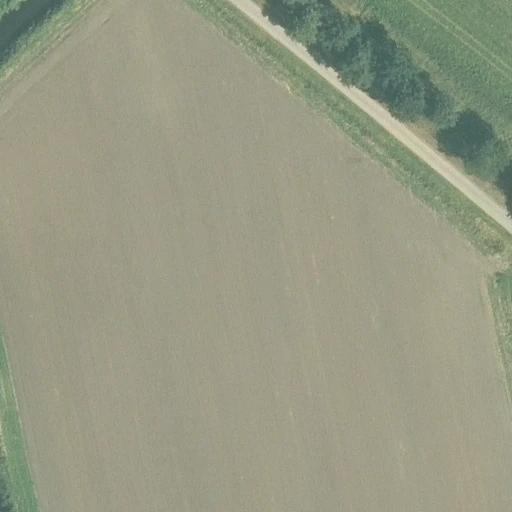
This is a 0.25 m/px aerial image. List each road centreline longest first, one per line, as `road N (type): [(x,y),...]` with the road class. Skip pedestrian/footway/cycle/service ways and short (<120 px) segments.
road 1 (unclassified): [(511,230),(235,0)]
road 2 (track): [(511,143),(334,0)]
